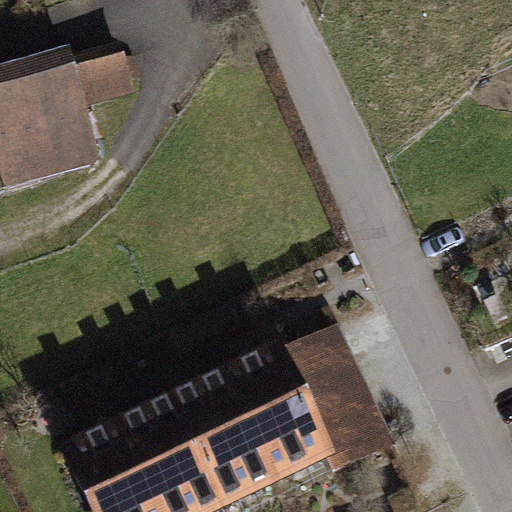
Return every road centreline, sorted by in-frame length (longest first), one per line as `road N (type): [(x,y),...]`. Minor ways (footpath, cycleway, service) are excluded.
road 1 (residential): [(277,0),(511,499)]
road 2 (track): [(204,0),(127,180),(0,260)]
